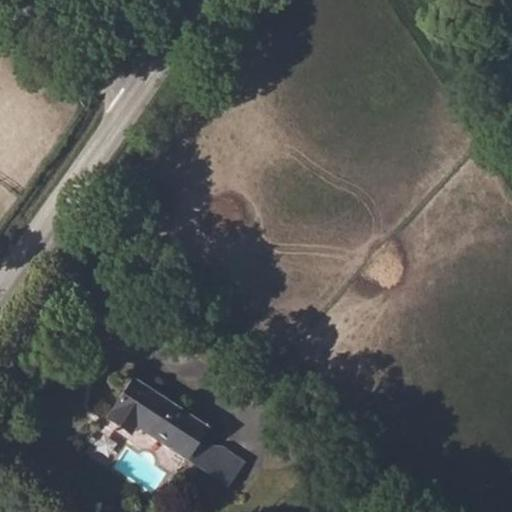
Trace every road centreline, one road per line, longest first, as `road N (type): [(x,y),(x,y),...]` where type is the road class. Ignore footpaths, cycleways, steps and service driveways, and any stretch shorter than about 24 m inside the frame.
road 1 (tertiary): [(135,101),(0,292)]
road 2 (unclassified): [(0,8),(135,101)]
road 3 (tertiary): [(206,0),(135,101)]
